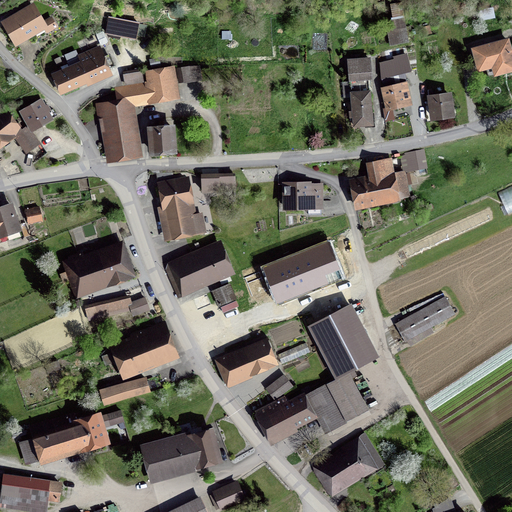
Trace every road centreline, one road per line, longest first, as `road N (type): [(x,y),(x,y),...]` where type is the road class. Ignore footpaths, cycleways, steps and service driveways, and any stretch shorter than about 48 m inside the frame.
road 1 (residential): [(481,511),(383,351),(369,276),(338,189),(279,160)]
road 2 (residential): [(316,511),(206,379),(117,170)]
road 3 (track): [(0,460),(147,489),(212,478),(265,454)]
road 4 (residential): [(279,160),(463,134),(511,113)]
road 5 (residential): [(117,170),(279,160)]
road 6 (track): [(0,47),(82,131),(95,171)]
